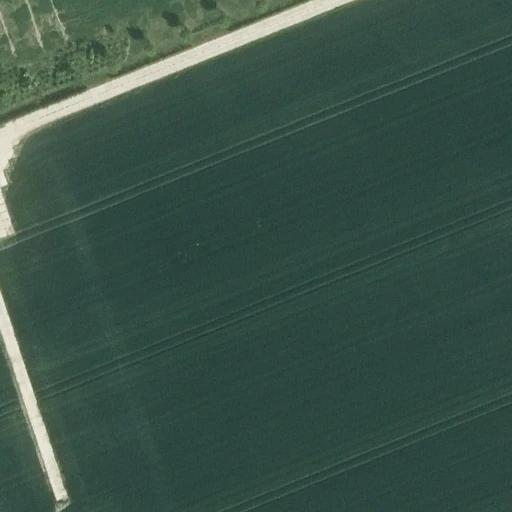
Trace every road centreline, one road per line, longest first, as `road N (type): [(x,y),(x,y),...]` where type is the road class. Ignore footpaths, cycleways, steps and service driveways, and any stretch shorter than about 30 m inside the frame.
road 1 (unknown): [(0,141),(353,0)]
road 2 (track): [(61,499),(0,313)]
